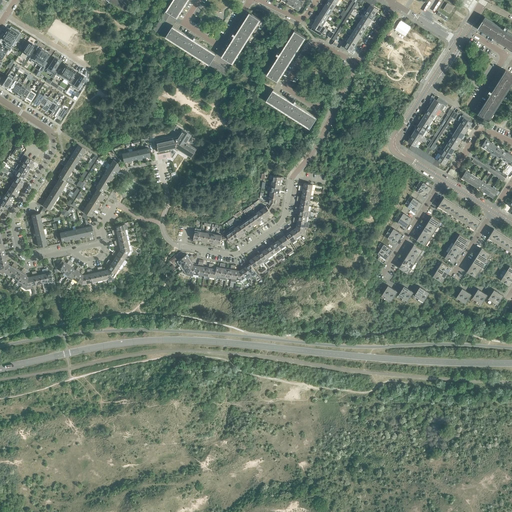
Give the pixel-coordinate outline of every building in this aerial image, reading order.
[(166,11),(171,13),(178,18),(177,17),(187,0),(174,0),(167,11),(166,10),(166,11)] [(302,2),(301,2),(297,0),(295,0),(292,6),(297,9),(302,2)] [(327,1),(325,5),(333,10),(336,5),(328,0),(326,0),(327,1)] [(453,7),(447,3),(444,9),(450,13),(453,7)] [(333,10),(325,5),(324,4),(323,6),(324,7),(322,10),(329,15),(333,10)] [(367,10),(375,15),(376,16),(377,14),(376,13),(378,9),(374,6),(371,5),(370,4),(367,10)] [(321,12),(318,15),(326,20),(329,15),(322,10),(320,9),(319,11),(321,12)] [(364,15),(371,20),(373,21),(374,19),(372,18),(375,15),(367,10),(364,15)] [(232,35),(234,36),(233,38),(234,38),(229,46),(223,56),(221,56),(233,63),(232,62),(242,46),(259,19),(260,20),(261,19),(249,12),(250,13),(236,35),(235,34),(233,33),(232,35)] [(360,20),(368,25),(369,26),(370,24),(369,23),(371,20),(364,15),(362,14),(360,16),(362,18),(360,20)] [(317,18),(315,21),(323,26),(326,20),(318,15),(317,15),(316,16),(316,17),(317,18)] [(511,48),(511,35),(506,32),(507,31),(505,29),(506,28),(505,26),(503,28),(503,30),(484,18),(485,17),(477,28),(478,28),(478,27),(500,41),(499,42),(500,41),(511,48)] [(357,25),(365,30),(366,31),(367,30),(366,29),(368,25),(360,20),(358,19),(357,22),(359,23),(357,25)] [(323,26),(315,21),(314,20),(313,21),(314,22),(312,26),(311,26),(321,32),(325,27),(323,26)] [(400,21),(397,26),(407,33),(410,28),(400,21)] [(354,31),(361,36),(363,37),(364,35),(362,34),(365,30),(357,25),(355,24),(353,27),(355,28),(354,31)] [(209,65),(212,60),(217,53),(216,54),(194,41),(195,39),(197,37),(195,36),(193,38),(192,37),(191,39),(172,27),(173,26),(173,25),(165,37),(166,37),(166,36),(210,63),(209,65)] [(4,33),(16,40),(20,32),(11,26),(9,29),(8,28),(4,33)] [(266,74),(278,82),(278,81),(277,80),(290,59),(292,60),(292,59),(291,59),(304,37),(306,38),(294,30),(294,31),(295,31),(282,53),(280,52),(279,54),(277,53),(276,54),(279,56),(268,75),(266,74)] [(361,36),(354,31),(350,36),(358,41),(359,42),(360,40),(359,39),(361,36)] [(11,48),(16,40),(4,33),(4,34),(3,33),(1,37),(2,37),(1,38),(7,42),(5,44),(6,45),(11,48)] [(350,36),(347,41),(355,46),(356,47),(357,45),(356,45),(358,41),(350,36)] [(355,46),(347,41),(344,46),(343,46),(353,52),(354,51),(352,50),(355,46)] [(30,56),(32,54),(35,49),(32,48),(34,45),(29,42),(27,44),(27,43),(23,49),(24,49),(20,56),(25,59),(28,55),(30,56)] [(0,51),(5,55),(8,50),(9,51),(11,48),(6,45),(5,47),(0,44),(0,51)] [(37,63),(45,50),(42,48),(41,49),(40,49),(39,52),(38,51),(34,56),(32,54),(30,56),(28,60),(31,62),(32,60),(37,63)] [(48,52),(45,50),(37,63),(41,66),(40,69),(43,71),(47,64),(44,62),(47,57),(46,56),(48,54),(48,53),(48,52)] [(60,61),(54,58),(52,61),(51,60),(48,64),(50,65),(47,69),(53,73),(51,76),(53,78),(55,75),(57,72),(55,70),(60,61)] [(224,74),(227,69),(212,60),(209,65),(224,74)] [(59,76),(63,79),(71,67),(68,65),(67,66),(65,65),(62,70),(59,68),(57,72),(55,75),(58,77),(59,76)] [(74,69),(71,67),(63,79),(68,82),(67,82),(71,84),(73,80),(75,78),(72,76),(76,71),(73,70),(74,69)] [(477,113),(489,121),(488,120),(511,81),(511,73),(505,70),(506,71),(493,92),(489,90),(488,92),(490,93),(489,95),(490,96),(479,114),(478,113),(477,113)] [(14,77),(9,74),(2,85),(7,88),(13,79),(14,77)] [(73,80),(71,84),(70,85),(78,90),(83,82),(84,82),(86,79),(86,78),(81,74),(76,81),(73,80)] [(17,81),(13,79),(7,88),(11,91),(17,81)] [(16,93),(22,84),(17,81),(11,91),(16,93)] [(16,93),(20,96),(27,85),(23,82),(22,84),(16,93)] [(32,88),(27,85),(20,96),(25,99),(32,88)] [(37,91),(32,88),(25,99),(30,102),(37,91)] [(295,100),(294,102),(292,101),(291,102),(273,91),(274,89),(273,89),(266,101),(267,100),(310,127),(310,128),(310,129),(317,117),(316,118),(295,104),(295,103),(297,101),(295,100)] [(32,102),(37,105),(43,96),(38,92),(32,102)] [(37,105),(42,107),(48,97),(44,94),(43,96),(37,105)] [(46,110),(52,101),(54,99),(49,96),(48,97),(42,107),(46,110)] [(433,100),(431,104),(439,109),(442,104),(433,98),(432,100),(433,100)] [(56,104),(52,101),(46,110),(50,113),(56,104)] [(436,114),(439,109),(431,104),(430,103),(429,105),(430,106),(428,109),(436,114)] [(61,107),(56,104),(50,113),(55,116),(61,107)] [(61,107),(55,116),(60,119),(65,112),(67,113),(69,110),(67,109),(66,110),(61,107)] [(427,111),(425,115),(432,120),(436,114),(428,109),(427,108),(425,110),(427,111)] [(429,125),(432,120),(425,115),(423,114),(422,115),(423,116),(421,120),(429,125)] [(465,118),(464,117),(460,123),(468,128),(470,129),(472,126),(470,125),(472,122),(468,120),(470,117),(466,115),(465,118)] [(418,125),(426,130),(428,132),(429,129),(427,128),(429,125),(421,120),(420,119),(419,121),(420,121),(418,125)] [(465,133),(466,134),(468,131),(467,130),(468,128),(460,123),(457,128),(465,133)] [(422,135),(426,130),(418,125),(416,124),(415,126),(417,127),(414,130),(422,135)] [(158,152),(160,151),(174,148),(174,150),(176,151),(177,151),(178,149),(191,157),(196,149),(186,142),(191,135),(176,125),(175,128),(180,132),(177,137),(155,141),(158,152)] [(457,128),(454,133),(462,138),(463,139),(464,138),(463,137),(465,133),(457,128)] [(411,136),(419,140),(422,135),(414,130),(413,130),(412,131),(413,132),(411,136)] [(460,141),(462,138),(454,133),(450,139),(458,144),(460,145),(462,142),(460,141)] [(415,146),(418,147),(418,148),(419,146),(417,144),(419,140),(411,136),(410,135),(409,137),(410,137),(408,141),(412,144),(415,146)] [(450,139),(447,144),(455,149),(456,150),(457,148),(456,147),(458,144),(450,139)] [(487,150),(491,142),(486,139),(483,143),(481,141),(478,146),(481,147),(482,146),(487,150)] [(497,146),(491,142),(487,150),(492,153),(497,146)] [(75,149),(82,154),(86,149),(77,143),(75,145),(77,146),(75,149)] [(447,144),(444,149),(452,154),(453,155),(454,154),(453,153),(455,149),(447,144)] [(143,148),(145,157),(148,156),(149,158),(151,158),(148,145),(145,146),(145,148),(143,148)] [(498,156),(502,149),(497,146),(492,153),(498,156)] [(71,152),(80,158),(82,154),(75,149),(74,152),(72,150),(71,152)] [(449,158),(452,154),(444,149),(440,154),(448,159),(448,160),(450,160),(451,159),(449,158)] [(507,152),(502,149),(498,156),(503,160),(507,152)] [(69,158),(77,163),(80,158),(71,152),(69,154),(71,155),(69,158)] [(119,158),(121,160),(123,159),(123,162),(127,161),(128,163),(129,163),(127,152),(121,153),(122,156),(119,158)] [(508,163),(511,156),(511,155),(507,152),(503,160),(508,163)] [(21,159),(33,167),(34,165),(32,164),(34,161),(24,154),(21,159)] [(437,160),(438,160),(440,162),(446,166),(447,164),(446,163),(448,160),(448,159),(440,154),(437,160)] [(65,161),(74,167),(77,163),(69,158),(68,161),(66,160),(65,161)] [(21,166),(28,170),(30,167),(32,168),(33,167),(21,159),(19,162),(22,163),(21,166)] [(113,159),(110,164),(119,170),(120,168),(118,167),(120,164),(118,163),(120,161),(118,159),(115,161),(113,159)] [(64,167),(71,172),(74,167),(65,161),(64,163),(65,164),(64,167)] [(18,170),(27,176),(28,174),(26,173),(28,170),(21,166),(18,164),(15,168),(18,170)] [(107,169),(114,173),(116,171),(118,172),(119,170),(110,164),(107,169)] [(59,170),(68,176),(71,172),(64,167),(62,170),(60,169),(59,170)] [(107,169),(104,173),(113,179),(114,178),(112,177),(114,173),(107,169)] [(22,179),(24,176),(26,178),(27,176),(18,170),(15,175),(17,176),(22,179)] [(60,177),(65,181),(68,176),(59,170),(58,172),(60,173),(58,176),(60,178),(60,177)] [(467,181),(471,174),(466,170),(461,178),(462,178),(467,181)] [(101,178),(109,182),(110,180),(112,181),(113,179),(104,173),(101,178)] [(471,174),(467,181),(472,184),(477,177),(471,174)] [(14,181),(23,186),(24,184),(22,183),(24,180),(22,179),(17,176),(14,181)] [(55,181),(64,187),(67,182),(65,181),(60,177),(60,178),(58,180),(56,179),(55,181)] [(477,177),(472,184),(477,188),(482,180),(477,177)] [(101,178),(98,182),(107,188),(109,186),(107,185),(109,182),(101,178)] [(482,180),(477,188),(483,191),(487,184),(482,180)] [(11,185),(18,190),(20,187),(22,188),(23,186),(14,181),(11,185)] [(54,187),(61,191),(64,187),(55,181),(54,183),(56,184),(54,187)] [(103,192),(104,189),(106,190),(107,188),(98,182),(95,187),(97,188),(103,192)] [(432,187),(424,182),(423,182),(420,187),(429,192),(432,187)] [(487,184),(483,191),(488,194),(492,187),(487,184)] [(8,190),(17,195),(18,194),(16,193),(18,190),(11,185),(8,190)] [(49,190),(58,196),(61,191),(54,187),(52,189),(50,188),(49,190)] [(420,193),(423,195),(426,197),(429,192),(420,187),(417,191),(415,189),(413,193),(418,196),(420,193)] [(492,187),(488,194),(493,198),(498,190),(498,191),(492,187)] [(97,188),(94,193),(104,199),(105,197),(103,196),(105,193),(103,192),(97,188)] [(5,194),(12,199),(14,196),(16,197),(17,195),(8,190),(5,194)] [(48,196),(55,200),(58,196),(49,190),(48,192),(50,193),(48,196)] [(92,198),(99,202),(101,199),(102,200),(104,199),(94,193),(92,198)] [(422,203),(422,202),(416,199),(418,196),(413,193),(410,196),(413,198),(410,202),(419,208),(422,203)] [(2,199),(11,204),(12,203),(11,202),(12,199),(5,194),(2,199)] [(43,199),(53,205),(55,200),(48,196),(46,199),(44,198),(43,199)] [(0,203),(6,208),(8,205),(10,206),(11,204),(2,199),(0,197),(0,203)] [(280,199),(269,197),(268,202),(271,203),(270,205),(272,206),(274,203),(277,204),(277,200),(280,201),(280,199)] [(449,200),(444,197),(438,206),(443,209),(449,200)] [(92,198),(89,202),(98,208),(99,206),(97,205),(99,202),(92,198)] [(42,205),(44,206),(50,209),(53,205),(43,199),(42,201),(44,202),(42,205)] [(453,203),(449,200),(443,209),(448,212),(453,203)] [(86,207),(93,211),(95,208),(97,210),(98,208),(89,202),(86,207)] [(410,209),(413,210),(413,211),(416,213),(419,208),(410,202),(407,206),(405,205),(403,208),(408,212),(410,209)] [(452,215),(458,206),(453,203),(448,212),(452,215)] [(266,206),(262,209),(268,218),(269,217),(268,215),(271,213),(269,210),(271,207),(269,206),(268,208),(266,206)] [(462,209),(458,206),(452,215),(457,217),(462,209)] [(83,211),(92,217),(93,215),(91,214),(93,211),(86,207),(83,211)] [(412,218),(406,214),(408,212),(403,208),(401,212),(403,213),(400,218),(409,223),(412,218)] [(262,209),(257,212),(262,219),(265,217),(266,219),(268,218),(262,209)] [(461,220),(467,211),(462,209),(457,217),(461,220)] [(262,219),(257,212),(255,214),(253,211),(251,212),(253,215),(259,224),(261,223),(259,221),(262,219)] [(471,214),(467,211),(461,220),(466,223),(471,214)] [(470,226),(476,217),(471,214),(466,223),(470,226)] [(253,215),(248,218),(253,225),(256,223),(257,225),(259,224),(253,215)] [(432,216),(429,221),(437,227),(440,222),(432,216)] [(481,220),(476,217),(470,226),(475,229),(481,220)] [(248,218),(244,222),(250,230),(252,229),(250,227),(253,225),(248,218)] [(400,224),(403,226),(406,228),(409,223),(400,218),(398,222),(395,220),(393,224),(398,227),(400,224)] [(309,222),(293,219),(293,222),(297,223),(297,226),(307,227),(308,228),(309,222)] [(429,221),(426,226),(435,231),(437,227),(429,221)] [(244,232),(247,230),(248,232),(250,230),(244,222),(240,225),(244,232)] [(125,230),(128,229),(127,226),(127,225),(126,224),(125,224),(115,226),(116,229),(112,230),(112,232),(125,230)] [(402,234),(402,233),(396,230),(398,227),(393,224),(391,227),(393,229),(391,233),(399,239),(402,234)] [(240,225),(235,228),(241,236),(243,235),(241,234),(244,232),(240,225)] [(300,235),(295,228),(293,230),(290,226),(288,227),(296,238),(300,235)] [(304,232),(305,229),(306,230),(307,227),(297,226),(297,227),(295,228),(300,235),(304,232)] [(432,236),(435,231),(426,226),(423,230),(432,236)] [(297,240),(296,238),(288,227),(286,229),(289,232),(286,234),(292,243),(297,240)] [(235,228),(231,231),(236,238),(238,236),(240,238),(241,236),(235,228)] [(499,232),(494,229),(488,237),(493,241),(499,232)] [(423,230),(420,235),(429,240),(432,236),(423,230)] [(226,234),(227,236),(225,237),(226,239),(226,242),(231,241),(232,243),(234,242),(233,240),(236,238),(231,231),(226,234)] [(503,235),(499,232),(493,241),(498,243),(503,235)] [(390,240),(393,241),(393,242),(396,244),(399,239),(391,233),(388,237),(385,236),(383,239),(388,243),(390,240)] [(222,235),(216,234),(215,245),(216,245),(217,243),(220,243),(221,240),(224,240),(224,237),(222,237),(222,235)] [(457,239),(465,244),(468,240),(460,234),(457,239)] [(119,240),(114,241),(115,243),(127,240),(126,235),(118,237),(119,240)] [(281,235),(279,236),(285,245),(290,242),(285,235),(282,237),(281,235)] [(429,240),(420,235),(417,239),(426,245),(429,240)] [(508,237),(503,235),(498,243),(502,246),(508,237)] [(285,245),(279,236),(278,238),(279,239),(276,241),(281,248),(285,245)] [(511,240),(508,237),(502,246),(507,249),(511,240)] [(393,249),(392,249),(387,245),(388,243),(383,239),(381,243),(383,244),(381,249),(389,254),(393,249)] [(462,249),(465,244),(457,239),(454,243),(462,249)] [(272,242),(270,243),(277,251),(281,248),(276,241),(273,243),(272,242)] [(277,251),(270,243),(269,244),(270,246),(267,248),(272,254),(277,251)] [(454,243),(451,248),(460,254),(462,249),(454,243)] [(414,244),(411,249),(420,255),(423,250),(414,244)] [(128,245),(120,247),(121,249),(120,250),(127,254),(130,250),(128,245)] [(263,248),(262,249),(268,258),(272,254),(267,248),(264,250),(263,248)] [(457,258),(460,254),(451,248),(448,253),(457,258)] [(482,248),(479,253),(488,258),(491,254),(482,248)] [(269,260),(268,258),(262,249),(260,250),(261,252),(259,254),(263,261),(265,259),(267,261),(269,260)] [(377,259),(383,263),(384,263),(389,254),(381,249),(378,253),(380,255),(377,259)] [(411,249),(408,253),(417,259),(420,255),(411,249)] [(127,254),(120,250),(118,253),(114,250),(113,252),(124,259),(127,254)] [(124,259),(113,252),(112,254),(115,257),(114,259),(121,264),(124,259)] [(417,259),(408,253),(405,258),(414,264),(417,259)] [(454,263),(457,258),(448,253),(445,257),(454,263)] [(479,253),(476,257),(485,263),(488,258),(479,253)] [(177,261),(181,265),(193,257),(192,255),(189,256),(187,254),(177,261)] [(254,254),(253,255),(259,264),(263,261),(259,254),(256,256),(254,254)] [(259,264),(253,255),(251,256),(252,258),(250,260),(254,267),(259,264)] [(184,270),(193,263),(191,261),(195,258),(193,257),(181,265),(184,270)] [(485,263),(476,257),(473,262),(482,268),(485,263)] [(405,258),(402,263),(411,268),(414,264),(405,258)] [(121,264),(114,259),(112,262),(108,259),(107,261),(118,268),(121,264)] [(64,273),(71,262),(69,260),(66,264),(63,262),(64,261),(61,260),(59,264),(59,265),(57,265),(58,267),(60,268),(59,270),(64,273)] [(118,268),(107,261),(106,263),(110,266),(108,268),(115,273),(118,268)] [(0,268),(0,269),(4,272),(9,264),(7,263),(7,262),(0,263),(0,268)] [(4,272),(9,274),(16,264),(14,262),(11,266),(9,264),(4,272)] [(68,275),(73,268),(70,267),(73,263),(71,262),(64,273),(68,275)] [(245,262),(243,263),(250,274),(255,270),(250,263),(247,265),(245,262)] [(439,267),(448,272),(451,268),(442,262),(439,267)] [(473,262),(470,266),(479,272),(482,268),(473,262)] [(193,265),(193,263),(184,270),(187,275),(193,276),(193,273),(195,265),(193,265)] [(252,276),(250,274),(243,263),(241,264),(243,268),(241,270),(246,277),(247,279),(252,276)] [(411,268),(402,263),(399,267),(408,273),(411,268)] [(9,274),(13,277),(18,270),(15,269),(18,265),(16,264),(9,274)] [(73,278),(80,267),(78,266),(75,270),(73,268),(68,275),(67,278),(72,281),(73,278)] [(479,272),(470,266),(467,271),(476,277),(479,272)] [(77,281),(82,274),(79,272),(82,269),(80,267),(73,278),(77,281)] [(445,277),(448,272),(439,267),(436,271),(445,277)] [(13,277),(18,280),(25,269),(23,268),(20,272),(18,270),(13,277)] [(45,268),(47,281),(48,283),(53,282),(51,272),(48,272),(47,268),(45,268)] [(97,280),(95,272),(92,273),(91,268),(89,269),(92,282),(97,280)] [(115,273),(108,268),(107,270),(106,270),(108,278),(108,281),(111,280),(112,280),(112,279),(113,278),(113,277),(115,273)] [(25,269),(18,280),(23,283),(27,276),(24,274),(27,271),(25,269)] [(37,284),(42,282),(40,274),(37,275),(36,270),(34,271),(37,284)] [(240,271),(238,270),(237,279),(242,280),(246,277),(241,270),(240,271)] [(433,276),(442,282),(445,277),(436,271),(433,276)] [(86,283),(85,274),(83,275),(82,274),(77,281),(82,284),(86,283)] [(501,280),(510,285),(511,281),(511,280),(504,275),(501,280)] [(27,286),(32,285),(30,276),(28,277),(27,276),(23,283),(27,286)] [(388,285),(385,290),(382,294),(387,297),(393,288),(388,285)] [(404,285),(404,286),(400,293),(398,295),(403,298),(409,288),(404,285)] [(424,289),(425,289),(420,286),(415,293),(414,295),(419,298),(424,289)] [(393,288),(387,297),(392,300),(397,291),(398,291),(393,288)] [(408,301),(413,292),(414,291),(409,288),(403,298),(408,301)] [(462,288),(458,294),(456,297),(461,300),(467,291),(462,288)] [(478,288),(478,289),(474,296),(472,298),(477,301),(483,291),(478,288)] [(425,289),(424,289),(419,298),(424,301),(430,292),(425,289)] [(494,289),(490,296),(488,298),(493,301),(499,292),(494,289)] [(466,303),(471,294),(472,294),(467,291),(461,300),(466,303)] [(482,304),(487,295),(488,294),(483,291),(477,301),(482,304)] [(499,292),(493,301),(498,304),(502,297),(503,295),(504,295),(499,292)]
